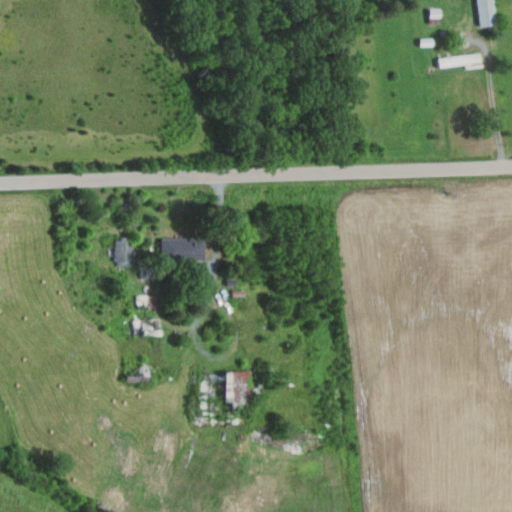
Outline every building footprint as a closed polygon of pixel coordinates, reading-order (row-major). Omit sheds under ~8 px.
[(476,0),(478,25),(495,24),(493,0),(476,0)] [(438,56),(439,65),(480,62),(480,53),(438,56)] [(162,236),(161,260),(203,262),(204,238),(162,236)] [(132,261),(132,238),(114,238),(114,260),(132,261)] [(155,294),(134,294),(134,306),(155,306),(155,294)] [(159,333),(159,317),(132,318),(133,334),(159,333)] [(249,370),(225,370),(225,403),(218,403),(218,393),(211,393),(211,412),(233,412),(233,402),(250,402),(249,370)] [(115,507),(126,502),(119,488),(108,494),(115,507)]
